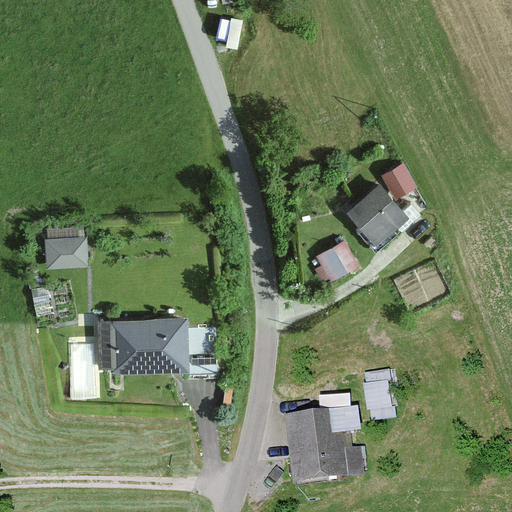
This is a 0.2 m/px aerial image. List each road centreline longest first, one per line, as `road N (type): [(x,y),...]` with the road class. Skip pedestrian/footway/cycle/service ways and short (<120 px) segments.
road 1 (unclassified): [(267,310),(253,206),(181,0)]
road 2 (unclassified): [(230,511),(257,414),(267,310)]
road 3 (residential): [(267,310),(304,306),(357,280),(425,224)]
